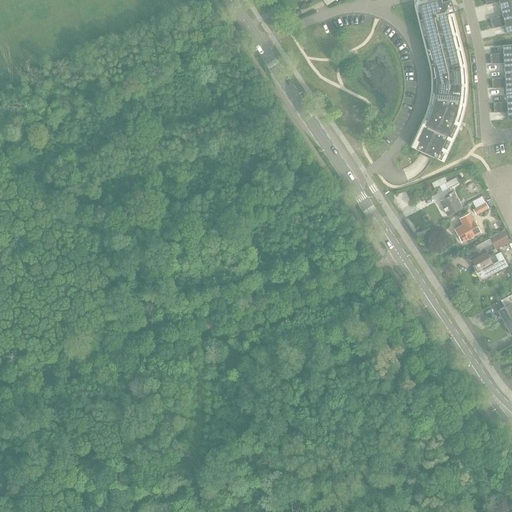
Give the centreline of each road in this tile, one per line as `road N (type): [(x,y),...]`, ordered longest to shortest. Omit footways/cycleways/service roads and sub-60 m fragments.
road 1 (unclassified): [(0,401),(399,256)]
road 2 (residential): [(363,172),(404,138),(422,105),(411,36),(381,10),(344,7),(272,38)]
road 3 (residential): [(466,0),(487,138),(511,133)]
road 4 (tertiary): [(349,180),(260,46)]
road 5 (tertiary): [(485,386),(399,256)]
